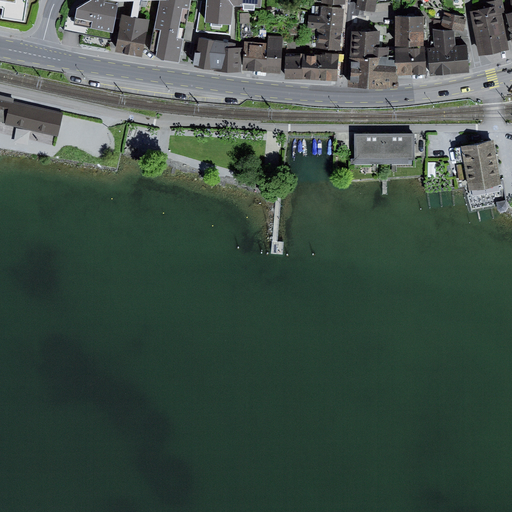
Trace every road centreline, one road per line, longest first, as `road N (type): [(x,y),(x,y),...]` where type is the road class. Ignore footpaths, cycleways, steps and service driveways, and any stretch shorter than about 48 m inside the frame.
road 1 (primary): [(342,96),(39,56)]
road 2 (residential): [(491,78),(497,128),(389,128)]
road 3 (primary): [(491,78),(426,92),(342,96)]
